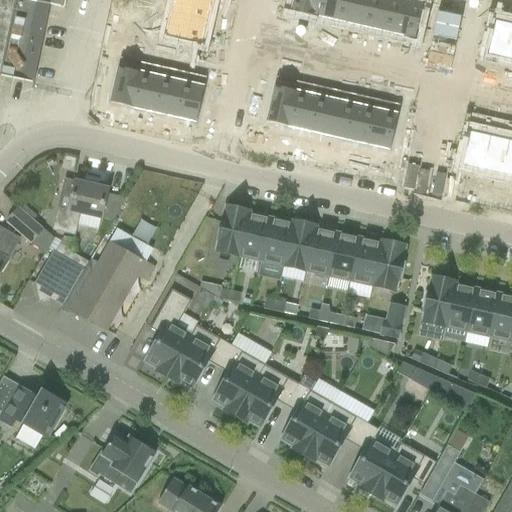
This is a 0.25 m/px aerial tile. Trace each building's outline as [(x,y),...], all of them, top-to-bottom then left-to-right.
[(0,0),(0,78),(34,85),(38,65),(50,6),(64,9),(66,0),(0,0)] [(194,0),(174,0),(172,14),(207,22),(211,4),(194,0)] [(293,0),(291,11),(313,16),(317,0),(293,0)] [(317,0),(313,16),(333,21),(338,0),(317,0)] [(338,0),(333,21),(353,26),(359,0),(338,0)] [(359,0),(353,26),(373,30),(380,0),(359,0)] [(380,0),(373,30),(393,35),(401,0),(380,0)] [(403,0),(401,0),(393,35),(415,40),(423,4),(419,4),(406,1),(403,0)] [(172,14),(167,36),(202,44),(207,22),(172,14)] [(136,17),(133,29),(141,31),(144,19),(136,17)] [(495,21),(487,56),(507,60),(511,38),(511,24),(498,21),(495,21)] [(136,36),(134,44),(146,46),(148,39),(136,36)] [(148,39),(146,46),(158,49),(160,41),(148,39)] [(295,41),(294,49),(305,52),(307,44),(295,41)] [(307,44),(305,52),(317,54),(319,46),(307,44)] [(178,45),(176,53),(188,56),(190,48),(178,45)] [(190,48),(188,56),(200,59),(202,51),(190,48)] [(335,50),(333,58),(345,61),(347,53),(335,50)] [(347,53),(345,61),(357,63),(359,55),(347,53)] [(292,55),(291,63),(302,66),(304,58),(292,55)] [(304,58),(302,66),(314,68),(316,60),(304,58)] [(120,59),(110,104),(123,107),(127,108),(132,109),(142,64),(120,59)] [(375,59),(373,67),(385,70),(387,62),(375,59)] [(387,62),(385,70),(397,72),(399,64),(387,62)] [(142,64),(132,109),(134,109),(148,112),(153,113),(163,69),(142,64)] [(332,64),(330,72),(342,75),(344,67),(332,64)] [(344,67),(342,75),(354,77),(356,69),(344,67)] [(163,69),(153,113),(155,114),(169,117),(174,118),(184,74),(163,69)] [(372,73),(370,81),(382,84),(384,76),(372,73)] [(184,74),(174,118),(176,119),(190,122),(196,123),(206,79),(184,74)] [(384,76),(382,84),(394,86),(395,78),(384,76)] [(276,78),(266,123),(279,126),(283,127),(288,128),(298,83),(276,78)] [(298,83),(288,128),(290,128),(303,131),(308,132),(318,88),(298,83)] [(490,85),(488,93),(500,96),(501,88),(490,85)] [(318,88),(308,132),(309,133),(323,136),(328,137),(338,92),(318,88)] [(511,90),(501,88),(500,96),(511,98),(511,95),(511,90)] [(338,92),(328,137),(333,138),(346,141),(348,141),(358,97),(338,92)] [(358,97),(348,141),(353,142),(366,146),(368,146),(378,101),(358,97)] [(486,99),(484,107),(496,110),(498,102),(486,99)] [(378,101),(368,146),(373,147),(386,150),(390,151),(400,106),(378,101)] [(498,102),(496,110),(508,112),(510,104),(498,102)] [(472,123),(461,167),(464,168),(477,171),(482,172),(492,127),(472,123)] [(492,127),(482,172),(484,172),(496,175),(501,176),(511,132),(492,127)] [(511,131),(511,132),(501,176),(503,176),(511,178),(511,131)] [(54,225),(52,231),(75,237),(78,225),(98,230),(100,219),(103,210),(107,190),(76,182),(74,182),(67,212),(57,209),(54,225)] [(240,257),(249,216),(249,214),(225,208),(216,251),(240,257)] [(8,224),(31,244),(44,230),(20,209),(8,224)] [(240,257),(261,261),(270,220),(249,216),(240,257)] [(261,261),(283,266),(292,225),(270,220),(261,261)] [(306,271),(316,231),(316,229),(292,223),(292,225),(283,266),(306,271)] [(0,273),(2,270),(2,271),(8,261),(7,261),(20,241),(0,228),(0,273)] [(306,271),(328,276),(337,235),(316,231),(306,271)] [(328,276),(350,281),(359,240),(337,235),(328,276)] [(55,239),(49,249),(54,253),(85,271),(86,272),(91,263),(73,254),(75,241),(64,237),(61,243),(55,239)] [(350,281),(372,286),(381,245),(359,240),(350,281)] [(110,243),(70,313),(105,332),(137,277),(146,282),(154,268),(110,243)] [(372,286),(396,291),(398,280),(402,280),(406,263),(402,262),(405,248),(381,243),(381,245),(372,286)] [(50,301),(63,308),(85,271),(54,253),(44,267),(34,285),(39,303),(50,301)] [(445,327),(454,286),(455,284),(431,279),(428,293),(425,292),(421,309),(424,310),(422,322),(445,327)] [(200,288),(219,299),(221,290),(221,287),(201,283),(200,288)] [(445,327),(467,332),(476,291),(454,286),(445,327)] [(231,292),(221,290),(219,299),(218,300),(228,302),(231,292)] [(202,291),(198,298),(200,305),(206,309),(213,297),(211,296),(202,291)] [(467,332),(489,337),(498,296),(476,291),(467,332)] [(155,372),(167,379),(191,337),(190,336),(176,328),(191,303),(171,292),(149,330),(160,336),(145,363),(156,370),(155,372)] [(231,292),(228,302),(238,304),(240,294),(231,292)] [(489,337),(511,342),(511,336),(511,298),(498,296),(489,337)] [(273,312),(275,302),(265,300),(263,310),(273,312)] [(285,304),(283,314),(296,317),(298,307),(285,304)] [(397,340),(404,308),(389,304),(385,321),(383,320),(380,335),(397,340)] [(320,312),(318,322),(328,324),(330,314),(328,306),(321,305),(320,312)] [(320,312),(310,309),(308,319),(318,322),(320,312)] [(356,320),(342,317),(340,326),(354,330),(356,320)] [(180,383),(192,390),(208,362),(218,368),(230,347),(195,327),(190,336),(191,337),(167,379),(179,385),(180,383)] [(317,328),(312,336),(324,342),(330,330),(317,328)] [(263,364),(269,352),(235,333),(228,345),(263,364)] [(223,411),(235,417),(265,367),(230,347),(218,368),(228,374),(213,402),(225,409),(223,411)] [(422,354),(418,363),(433,370),(437,361),(422,354)] [(451,367),(437,361),(433,370),(447,376),(451,367)] [(402,364),(397,373),(408,380),(430,393),(438,379),(415,369),(402,363),(402,364)] [(248,422),(260,429),(276,401),(286,407),(299,386),(298,386),(265,367),(235,417),(247,424),(248,422)] [(481,376),(471,372),(467,381),(476,386),(481,376)] [(490,381),(481,376),(476,386),(485,390),(490,381)] [(291,450),(303,457),(333,405),(311,393),(316,384),(303,377),(298,386),(299,386),(286,407),(297,414),(281,441),(292,448),(291,450)] [(438,379),(430,393),(445,402),(454,386),(438,379)] [(18,386),(0,417),(0,422),(11,429),(16,421),(46,438),(66,405),(43,392),(38,400),(30,396),(31,393),(18,386)] [(316,462),(328,468),(344,440),(354,446),(367,425),(333,405),(303,457),(315,463),(316,462)] [(360,489),(371,496),(396,453),(395,453),(372,440),(377,431),(367,425),(354,446),(365,453),(349,480),(361,487),(360,489)] [(92,471),(131,495),(156,454),(129,437),(127,441),(115,434),(92,471)] [(384,501),(396,507),(412,479),(422,486),(435,464),(400,444),(395,453),(396,453),(371,496),(383,502),(384,501)] [(420,495),(432,502),(459,454),(447,447),(435,469),(420,495)] [(218,511),(221,508),(188,487),(187,489),(173,480),(158,504),(170,511),(218,511)] [(511,481),(494,511),(510,511),(511,509),(511,481)] [(434,511),(464,511),(466,510),(474,495),(460,487),(455,496),(447,492),(434,511)] [(466,510),(464,511),(483,511),(489,504),(474,495),(466,510)]
